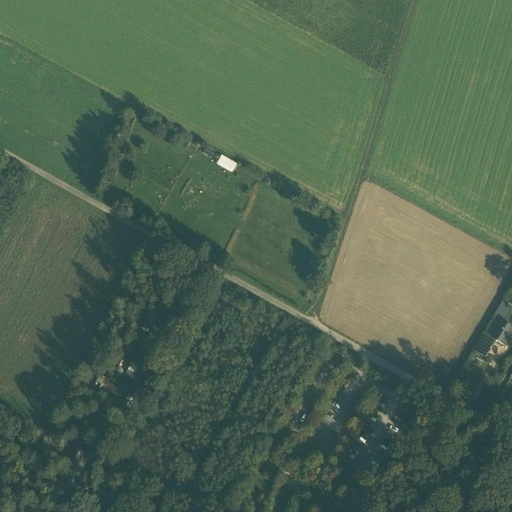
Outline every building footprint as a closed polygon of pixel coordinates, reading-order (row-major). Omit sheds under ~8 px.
[(203,153),(216,160),(218,156),(205,149),(203,153)] [(237,165),(221,156),(217,165),(232,173),(237,165)] [(511,313),(511,309),(502,303),(494,317),(499,321),(499,320),(505,324),(511,313)] [(511,327),(505,324),(499,320),(499,321),(494,317),(474,351),(485,358),(495,341),(507,348),(511,339),(511,327)] [(124,377),(132,381),(139,366),(131,362),(124,377)]
